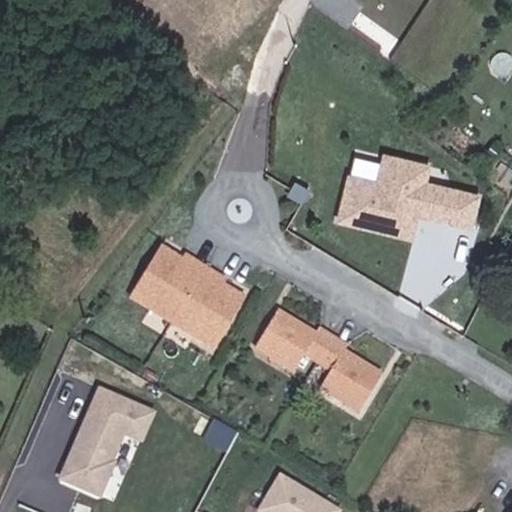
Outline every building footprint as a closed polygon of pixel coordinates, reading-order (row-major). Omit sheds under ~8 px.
[(339,224),(415,238),(420,217),(476,227),(483,190),(431,179),(435,160),(383,150),(382,159),(353,154),(339,224)] [(227,345),(259,296),(232,279),(236,272),(209,255),(205,261),(178,243),(146,292),(227,345)] [(360,349),(362,344),(333,326),(330,331),(294,310),(275,340),(289,348),(285,355),(306,369),(320,348),(349,365),(336,387),(360,402),(365,395),(378,403),(398,372),(360,349)] [(285,355),(289,348),(275,340),(271,346),(285,355)] [(62,479),(105,495),(127,436),(146,444),(160,407),(99,384),(62,479)] [(374,410),(378,403),(365,395),(360,402),(374,410)] [(258,511),(340,511),(344,505),(281,471),(258,511)]
